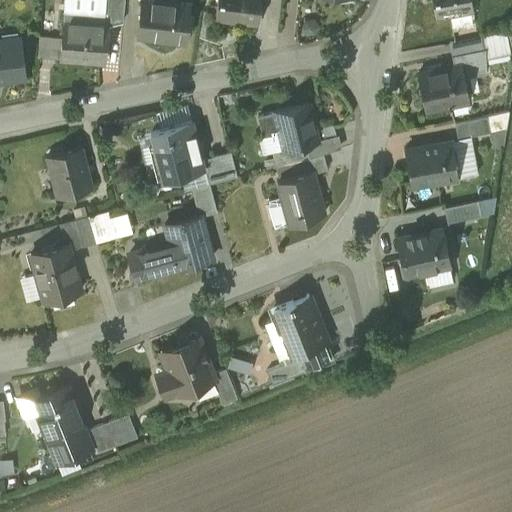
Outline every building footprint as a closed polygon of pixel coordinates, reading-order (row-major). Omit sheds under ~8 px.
[(66,0),(66,10),(103,13),(104,0),(66,0)] [(124,0),(109,0),(108,19),(123,21),(124,0)] [(190,3),(163,0),(140,0),(137,35),(186,41),(190,3)] [(259,0),(217,0),(215,17),(217,17),(217,15),(236,17),(236,19),(257,22),(259,0)] [(433,0),(436,15),(449,13),(469,9),(472,8),(470,0),(433,0)] [(469,9),(449,13),(452,28),(472,24),(469,9)] [(66,10),(64,10),(61,37),(60,57),(105,61),(108,25),(102,24),(103,13),(66,10)] [(504,30),(480,35),(483,48),(507,43),(504,30)] [(38,56),(60,57),(61,37),(39,35),(38,56)] [(480,35),(449,41),(452,55),(483,48),(480,35)] [(20,37),(0,39),(0,80),(25,77),(20,37)] [(483,48),(452,55),(454,64),(461,63),(463,75),(485,71),(485,57),(508,52),(507,43),(483,48)] [(454,64),(417,72),(425,108),(451,102),(450,98),(465,94),(466,99),(468,99),(463,75),(461,63),(454,64)] [(308,101),(273,110),(273,111),(257,115),(262,135),(279,131),(284,147),(283,147),(283,148),(305,143),(318,139),(318,138),(317,138),(308,102),(309,102),(308,101)] [(160,129),(192,121),(187,102),(155,109),(160,129)] [(487,115),(454,122),(457,137),(490,131),(487,115)] [(160,129),(151,131),(163,178),(180,173),(204,167),(201,158),(192,121),(160,129)] [(305,143),(308,156),(342,148),(338,134),(318,139),(305,143)] [(449,140),(405,148),(411,184),(456,176),(456,175),(454,175),(451,160),(453,160),(449,140)] [(283,148),(272,150),(275,165),(308,156),(305,143),(283,148)] [(82,146),(46,155),(57,195),(92,186),(82,146)] [(230,150),(213,155),(219,180),(237,175),(230,150)] [(219,180),(213,155),(201,158),(204,167),(180,173),(184,189),(191,187),(209,182),(219,180)] [(308,156),(275,165),(279,178),(312,169),(308,156)] [(279,178),(276,179),(288,222),(324,212),(312,169),(279,178)] [(209,182),(191,187),(198,214),(198,216),(217,211),(209,182)] [(477,199),(443,206),(446,221),(480,214),(477,199)] [(107,210),(88,215),(96,242),(119,235),(119,234),(115,235),(110,217),(113,216),(113,215),(109,216),(107,210)] [(198,214),(164,223),(165,224),(176,264),(175,264),(176,266),(212,256),(211,255),(206,238),(204,239),(198,216),(198,214)] [(88,215),(61,222),(66,242),(68,242),(70,249),(96,242),(88,215)] [(441,227),(396,237),(405,274),(449,264),(441,227)] [(66,242),(31,252),(43,299),(80,289),(70,249),(68,242),(66,242)] [(306,296),(293,301),(292,299),(272,307),(276,317),(282,332),(284,331),(292,353),(323,341),(326,339),(319,320),(317,321),(308,297),(309,296),(308,293),(305,294),(306,296)] [(279,358),(291,353),(292,353),(284,331),(282,332),(276,317),(264,322),(279,358)] [(198,336),(161,350),(168,368),(163,370),(160,376),(165,388),(171,391),(176,389),(176,390),(212,377),(213,376),(212,372),(198,336)] [(292,353),(291,353),(293,358),(296,357),(301,371),(330,359),(323,341),(292,353)] [(293,358),(266,368),(272,382),(301,371),(296,357),(293,358)] [(225,367),(212,372),(213,376),(212,377),(222,402),(237,396),(225,367)] [(50,423),(43,426),(57,460),(75,453),(91,447),(84,429),(67,386),(40,397),(50,423)] [(43,426),(50,423),(40,397),(37,389),(18,397),(32,430),(43,426)] [(119,416),(106,421),(115,444),(128,439),(119,416)] [(106,421),(84,429),(91,447),(96,445),(98,451),(115,444),(106,421)] [(75,453),(57,460),(61,472),(80,465),(75,453)]
